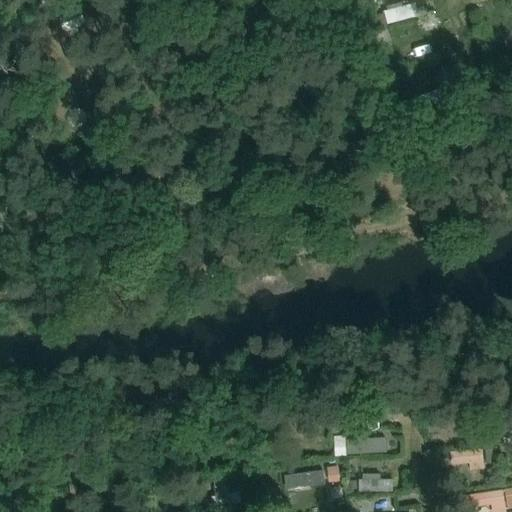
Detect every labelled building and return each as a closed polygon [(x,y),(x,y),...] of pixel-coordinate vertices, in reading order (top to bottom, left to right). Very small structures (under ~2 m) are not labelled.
[(423,0),(421,0),(391,6),(394,20),(426,13),(423,0)] [(511,15),(510,3),(498,5),(503,32),(511,30),(511,15)] [(404,58),(437,51),(433,34),(400,41),(404,58)] [(304,205),(302,208),(303,212),(306,214),(320,211),(318,202),(304,205)] [(491,440),(464,443),(466,463),(479,461),(480,468),(494,466),(491,440)] [(335,461),(336,478),(348,477),(348,460),(335,461)] [(307,473),(313,485),(333,477),(327,464),(307,473)] [(228,493),(233,505),(250,498),(245,487),(228,493)] [(511,487),(485,492),(487,511),(490,511),(511,508),(511,487)] [(383,507),(401,509),(403,494),(385,492),(383,507)]
